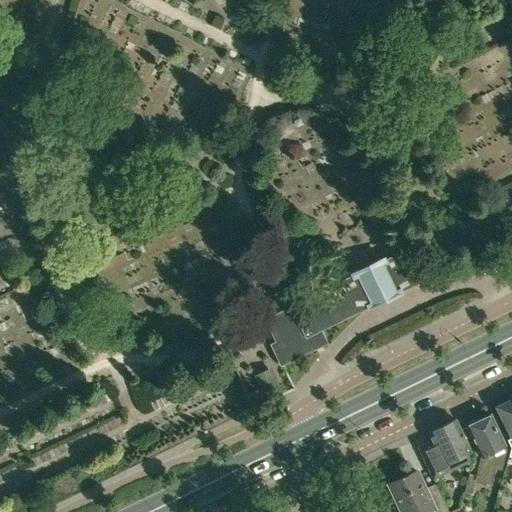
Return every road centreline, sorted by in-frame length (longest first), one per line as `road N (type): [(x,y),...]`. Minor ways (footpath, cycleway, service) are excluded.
road 1 (residential): [(234,511),(511,379)]
road 2 (residential): [(511,283),(436,289),(372,318),(328,360),(302,410)]
road 3 (residential): [(511,302),(302,410)]
road 4 (primary): [(300,440),(511,339)]
road 5 (primary): [(152,511),(300,440)]
